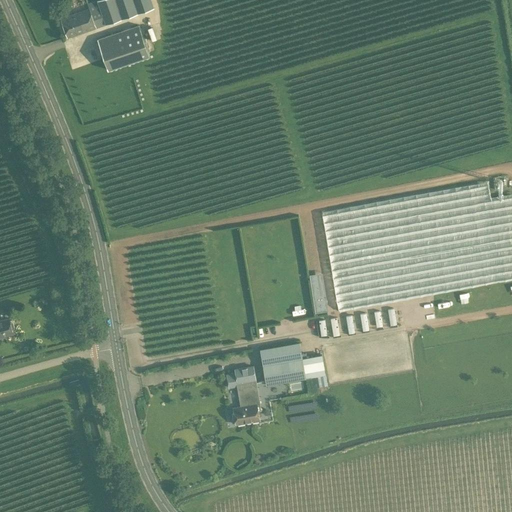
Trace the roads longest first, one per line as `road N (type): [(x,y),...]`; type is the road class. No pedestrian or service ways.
road 1 (secondary): [(116,347),(86,196),(5,0)]
road 2 (secondary): [(168,511),(142,467),(116,347)]
